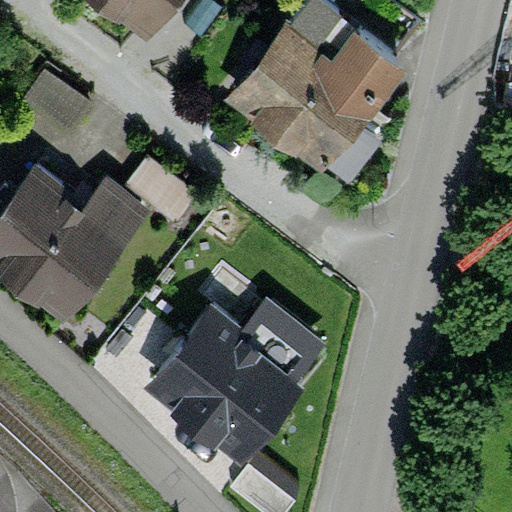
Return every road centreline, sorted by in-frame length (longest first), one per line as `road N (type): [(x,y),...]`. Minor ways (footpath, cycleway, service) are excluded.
road 1 (residential): [(33,0),(284,204),(351,244),(416,262)]
road 2 (residential): [(197,511),(110,416),(0,315)]
road 3 (residential): [(416,262),(477,0)]
road 4 (residential): [(353,511),(416,262)]
road 5 (trunk): [(511,147),(363,0)]
